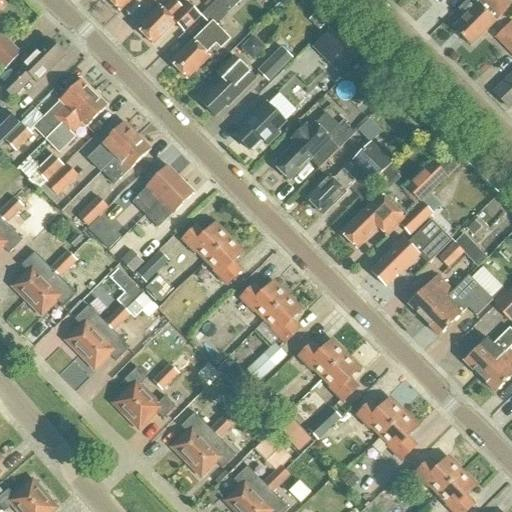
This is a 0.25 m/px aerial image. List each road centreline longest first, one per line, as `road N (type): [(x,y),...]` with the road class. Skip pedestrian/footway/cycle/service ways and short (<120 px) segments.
road 1 (residential): [(511,466),(53,0)]
road 2 (residential): [(511,144),(368,0)]
road 3 (residential): [(130,458),(0,326)]
road 4 (residential): [(93,493),(0,384)]
